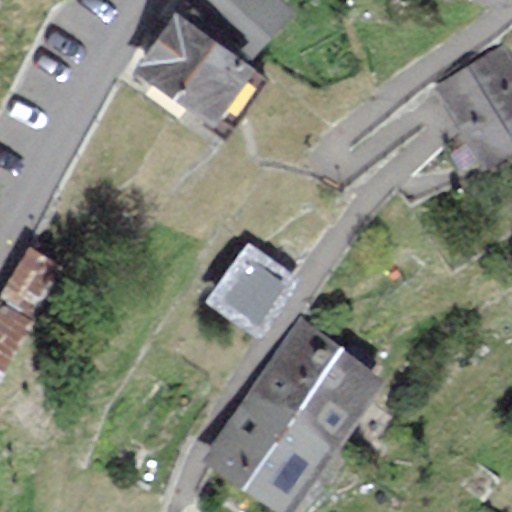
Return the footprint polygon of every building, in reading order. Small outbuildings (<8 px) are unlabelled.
[(275,0),(202,0),(199,4),(249,52),(288,13),(275,0)] [(175,18),(136,71),(211,126),(250,73),(175,18)] [(511,52),(458,83),(497,160),(511,152),(511,52)] [(16,232),(0,273),(0,360),(19,368),(66,252),(16,232)] [(248,251),(218,296),(259,323),(289,278),(248,251)] [(376,383),(304,325),(257,388),(335,443),(376,383)] [(335,443),(257,388),(211,456),(287,506),(335,443)]
